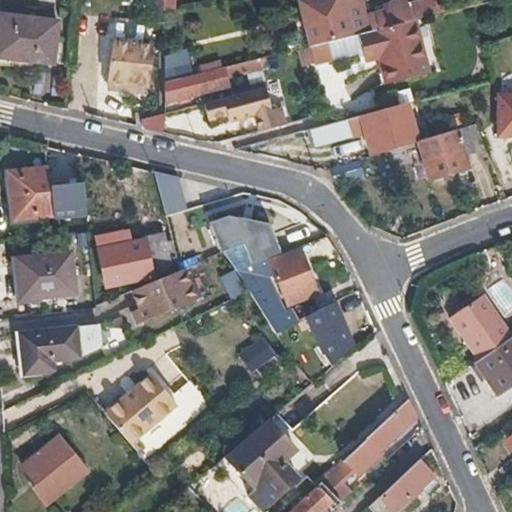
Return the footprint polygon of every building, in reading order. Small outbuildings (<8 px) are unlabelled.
[(298,0),(310,44),(329,39),(357,32),(350,3),(342,5),(341,0),(298,0)] [(416,17),(443,11),(441,3),(436,4),(435,0),(411,0),(408,1),(407,0),(389,0),(391,4),(376,9),(379,26),(416,17)] [(164,22),(163,5),(151,6),(151,22),(164,22)] [(0,56),(50,62),(53,20),(0,14),(0,56)] [(428,70),(416,17),(379,26),(372,28),(365,30),(357,32),(329,39),(332,53),(363,45),(366,58),(377,55),(382,54),(384,63),(387,80),(428,70)] [(329,39),(310,44),(314,58),(332,53),(329,39)] [(107,80),(148,84),(152,46),(112,41),(107,80)] [(162,53),(163,73),(185,72),(185,52),(162,53)] [(262,66),(260,57),(165,81),(164,101),(229,84),(228,75),(262,66)] [(267,87),(191,105),(196,126),(210,123),(208,118),(227,113),(271,102),(267,87)] [(494,116),(511,110),(511,93),(494,94),(494,116)] [(271,102),(227,113),(229,120),(254,114),(258,130),(285,123),(281,106),(272,108),(271,102)] [(511,110),(494,116),(495,135),(511,134),(511,110)] [(141,127),(162,133),(163,112),(141,117),(141,127)] [(348,117),(308,128),(311,144),(352,134),(348,117)] [(473,123),(415,140),(428,179),(467,167),(463,155),(483,148),(473,123)] [(52,215),(47,168),(5,173),(11,219),(52,215)] [(162,215),(184,209),(175,177),(149,171),(162,215)] [(102,281),(168,269),(161,236),(95,248),(102,281)] [(246,258),(270,249),(265,237),(241,246),(246,258)] [(270,260),(268,255),(234,269),(244,284),(248,290),(274,330),(295,320),(288,306),(276,312),(252,275),(272,268),(286,304),(313,293),(297,249),(270,260)] [(70,255),(57,257),(62,297),(75,295),(70,255)] [(62,297),(57,257),(15,261),(21,301),(62,297)] [(195,298),(182,267),(176,269),(129,289),(137,307),(134,308),(140,321),(195,298)] [(229,299),(242,293),(233,271),(219,277),(229,299)] [(448,315),(477,359),(509,336),(480,294),(448,315)] [(140,321),(134,308),(129,311),(134,323),(140,321)] [(22,332),(19,333),(24,372),(53,371),(52,355),(77,354),(101,343),(99,324),(22,332)] [(477,359),(471,363),(481,379),(485,376),(498,394),(511,384),(511,333),(509,336),(477,359)] [(237,348),(244,371),(273,362),(266,339),(237,348)] [(96,399),(131,440),(176,401),(170,394),(141,360),(96,399)] [(189,377),(170,394),(176,401),(131,440),(144,455),(208,400),(189,377)] [(414,416),(407,402),(321,480),(320,481),(321,482),(322,483),(328,490),(341,504),(353,493),(341,480),(352,469),(358,475),(380,455),(378,452),(414,416)] [(293,425),(279,409),(268,418),(287,439),(291,436),(293,425)] [(287,439),(268,418),(224,456),(253,488),(246,494),(262,510),(298,477),(284,462),(297,450),(287,439)] [(48,500),(89,471),(65,437),(26,464),(39,482),(37,484),(48,500)] [(374,511),(394,511),(391,508),(418,485),(424,492),(436,481),(416,459),(365,502),(374,511)] [(322,483),(321,482),(287,511),(319,511),(330,502),(324,495),(328,490),(322,483)] [(220,511),(247,511),(234,498),(220,511)] [(357,511),(374,511),(365,502),(355,510),(357,511)] [(84,511),(97,511),(89,503),(81,509),(84,511)]
